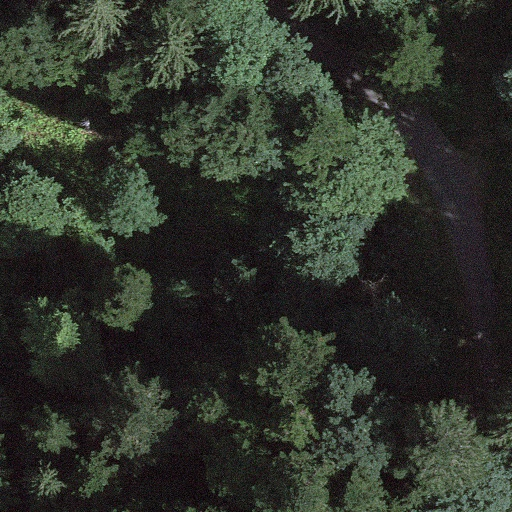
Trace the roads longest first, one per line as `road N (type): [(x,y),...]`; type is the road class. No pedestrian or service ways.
road 1 (unclassified): [(242,0),(388,106),(437,165),(511,452)]
road 2 (track): [(437,165),(468,133),(472,104),(468,67),(439,0)]
